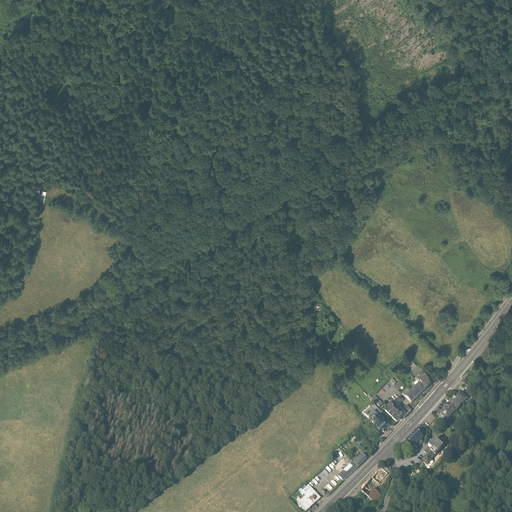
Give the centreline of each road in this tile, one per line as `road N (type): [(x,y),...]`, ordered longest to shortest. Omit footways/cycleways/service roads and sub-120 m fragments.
road 1 (primary): [(386,450),(511,302)]
road 2 (track): [(122,127),(193,35),(192,0)]
